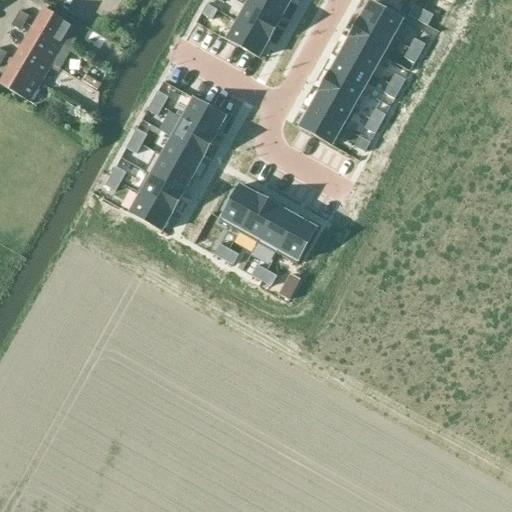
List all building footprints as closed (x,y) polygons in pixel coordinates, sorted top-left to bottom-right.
[(280,0),(249,0),(247,5),(280,23),(281,22),(279,21),(289,4),(280,0)] [(359,20),(359,21),(395,41),(396,40),(392,38),(402,20),(370,3),(361,21),(359,20)] [(207,5),(201,15),(212,21),(217,11),(207,5)] [(247,5),(237,22),(270,41),(280,23),(247,5)] [(414,6),(408,17),(418,22),(424,11),(414,6)] [(44,10),(33,29),(70,51),(79,36),(78,30),(75,28),(44,10)] [(20,11),(15,19),(25,24),(29,17),(20,11)] [(424,11),(418,22),(427,27),(433,16),(424,11)] [(21,31),(25,24),(15,19),(11,26),(21,31)] [(359,21),(349,39),(385,59),(395,41),(359,21)] [(237,22),(227,41),(258,59),(268,41),(270,42),(270,41),(237,22)] [(70,51),(33,29),(22,48),(52,66),(59,70),(70,51)] [(350,40),(340,57),(372,75),(381,58),(385,60),(385,59),(349,39),(348,40),(350,40)] [(414,40),(409,49),(420,55),(425,46),(414,40)] [(52,66),(22,48),(11,67),(41,84),(52,66)] [(409,49),(404,59),(414,65),(420,55),(409,49)] [(330,73),(329,74),(362,92),(372,75),(340,57),(331,74),(330,73)] [(511,73),(484,58),(470,83),(508,104),(511,96),(511,73)] [(0,85),(30,104),(41,84),(11,67),(0,85)] [(329,74),(319,92),(356,112),(352,109),(362,92),(329,74)] [(102,84),(86,75),(81,83),(97,92),(102,84)] [(395,76),(389,85),(400,91),(405,81),(395,76)] [(470,83),(456,107),(494,128),(508,104),(470,83)] [(389,85),(384,95),(395,100),(400,91),(389,85)] [(320,94),(310,110),(346,130),(356,112),(319,92),(319,93),(320,94)] [(158,93),(152,102),(163,108),(168,99),(158,93)] [(194,100),(183,120),(216,138),(216,137),(215,137),(226,118),(194,100)] [(152,102),(147,112),(158,118),(163,108),(152,102)] [(456,107),(443,131),(483,153),(489,142),(487,141),(494,128),(456,107)] [(310,110),(300,129),(331,147),(341,129),(345,131),(346,130),(310,110)] [(375,110),(370,120),(380,126),(386,116),(375,110)] [(183,120),(173,139),(205,157),(216,138),(183,120)] [(370,120),(364,130),(375,135),(380,126),(370,120)] [(137,130),(131,140),(142,146),(147,136),(137,130)] [(443,131),(430,154),(468,176),(475,163),(477,164),(483,153),(443,131)] [(360,138),(354,148),(365,154),(370,144),(360,138)] [(156,153),(155,154),(194,175),(203,157),(205,158),(205,157),(173,139),(163,157),(156,153)] [(131,140),(126,149),(137,155),(142,146),(131,140)] [(155,154),(145,173),(184,195),(185,194),(183,193),(194,175),(155,154)] [(430,154),(416,179),(454,200),(468,176),(430,154)] [(116,168),(110,178),(121,184),(126,174),(116,168)] [(147,175),(137,193),(174,213),(184,195),(145,173),(144,174),(147,175)] [(110,178),(105,187),(116,193),(121,184),(110,178)] [(239,187),(219,223),(239,233),(259,197),(258,197),(258,198),(239,187)] [(141,196),(130,215),(161,233),(172,214),(173,215),(174,213),(137,193),(137,194),(141,196)] [(259,197),(239,233),(258,244),(278,208),(259,197)] [(278,208),(258,244),(259,245),(261,241),(278,250),(276,254),(277,255),(297,219),(279,209),(279,208),(278,208)] [(297,219),(277,255),(297,266),(316,230),(297,219)] [(333,260),(321,282),(333,289),(338,279),(358,290),(380,251),(359,239),(344,266),(333,260)] [(220,245),(214,256),(223,261),(229,251),(220,245)] [(229,251),(223,261),(233,266),(239,256),(229,251)] [(380,251),(358,290),(359,291),(359,290),(378,301),(372,311),(384,318),(397,296),(385,289),(400,263),(381,252),(381,251),(380,251)] [(258,267),(252,277),(262,283),(268,272),(258,267)] [(268,272),(262,283),(271,288),(277,277),(268,272)] [(482,308),(461,347),(484,360),(479,371),(491,377),(503,355),(492,349),(507,322),(482,308)]
